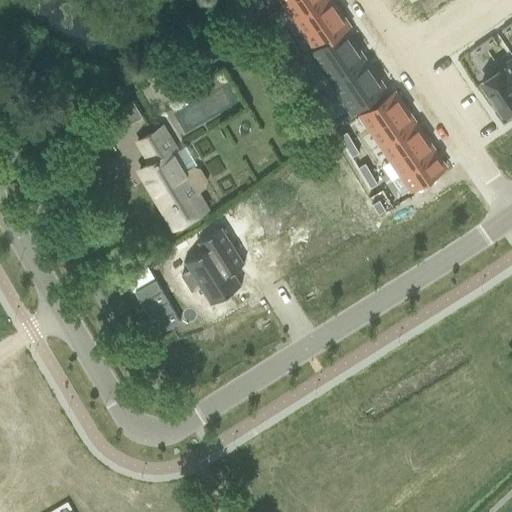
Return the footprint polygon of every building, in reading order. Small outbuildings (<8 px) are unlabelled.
[(260,0),(250,0),(256,9),(263,5),(260,0)] [(290,0),(284,5),(294,19),(322,0),(290,0)] [(328,0),(322,0),(294,19),(304,34),(337,12),(328,0)] [(274,11),(267,16),(274,26),(281,22),(274,11)] [(337,12),(304,34),(314,48),(315,49),(342,30),(343,31),(348,28),(337,12)] [(511,23),(501,30),(506,36),(511,32),(511,23)] [(314,48),(309,52),(320,67),(352,45),(343,31),(342,30),(315,49),(314,48)] [(286,31),(279,36),(285,46),(292,42),(286,31)] [(492,36),(482,43),(486,50),(496,43),(492,36)] [(292,42),(285,46),(292,56),(299,52),(292,42)] [(482,43),(472,50),(476,57),(486,50),(482,43)] [(352,45),(320,67),(330,82),(362,60),(352,45)] [(362,60),(330,82),(340,97),(373,75),(362,60)] [(511,60),(499,69),(511,87),(511,60)] [(305,63),(298,67),(304,78),(311,74),(305,63)] [(511,87),(499,69),(482,81),(504,114),(511,108),(511,87)] [(170,99),(196,84),(190,74),(165,90),(170,99)] [(311,74),(304,78),(310,88),(317,84),(311,74)] [(373,75),(340,97),(351,113),(383,91),(373,75)] [(392,92),(359,114),(370,130),(402,108),(392,92)] [(323,94),(316,98),(322,108),(329,104),(323,94)] [(123,126),(140,115),(131,100),(114,110),(123,126)] [(329,104),(322,108),(329,119),(336,115),(329,104)] [(402,108),(370,130),(380,145),(413,123),(402,108)] [(413,123),(380,145),(390,160),(423,138),(413,123)] [(184,173),(183,172),(171,152),(176,149),(162,126),(137,141),(150,163),(139,169),(174,227),(205,208),(194,191),(203,186),(205,180),(199,170),(193,168),(184,173)] [(346,132),(339,136),(345,146),(352,142),(346,132)] [(423,138),(390,160),(400,175),(433,153),(423,138)] [(352,142),(345,146),(351,157),(358,153),(352,142)] [(433,153),(400,175),(411,190),(444,168),(433,153)] [(364,163),(357,167),(364,178),(371,173),(364,163)] [(371,173),(364,178),(370,188),(377,184),(371,173)] [(379,200),(372,204),(378,214),(385,210),(379,200)] [(189,269),(180,275),(190,290),(199,285),(210,303),(240,284),(231,270),(243,263),(220,227),(196,242),(202,252),(185,262),(189,269)] [(179,321),(155,280),(134,292),(158,334),(179,321)] [(164,511),(157,500),(147,505),(143,499),(123,510),(124,511),(164,511)]
